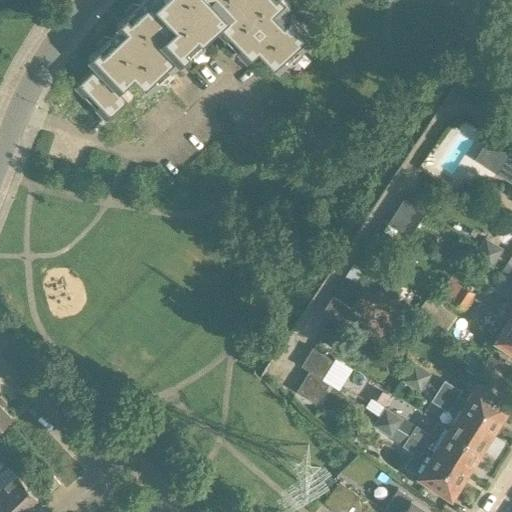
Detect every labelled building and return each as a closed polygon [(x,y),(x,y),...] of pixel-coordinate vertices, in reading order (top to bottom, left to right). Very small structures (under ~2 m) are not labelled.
[(142,0),(116,25),(119,28),(88,58),(95,66),(74,85),(106,118),(127,98),(119,90),(134,76),(148,91),(216,26),(247,58),(258,48),(277,68),(310,37),(290,15),(288,17),(281,9),(289,1),(288,0),(142,0)] [(489,135),(484,144),(493,149),(498,141),(490,135),(489,135)] [(511,149),(511,150),(497,173),(511,183),(511,149)] [(464,180),(457,191),(468,199),(476,188),(464,180)] [(412,200),(430,212),(437,202),(419,190),(412,200)] [(423,215),(401,200),(387,222),(409,236),(423,215)] [(480,246),(496,256),(501,249),(485,239),(480,246)] [(496,256),(480,246),(475,254),(491,264),(496,256)] [(356,282),(364,270),(354,263),(346,276),(356,282)] [(511,266),(506,263),(498,276),(511,285),(511,266)] [(464,306),(472,293),(450,279),(441,292),(464,306)] [(341,328),(353,309),(333,296),(321,315),(341,328)] [(511,302),(507,299),(488,329),(497,335),(495,339),(508,347),(507,348),(511,350),(511,302)] [(447,332),(457,317),(440,305),(430,320),(447,332)] [(336,350),(344,337),(326,326),(318,340),(336,350)] [(309,370),(322,379),(333,360),(312,347),(301,365),(309,370)] [(479,377),(485,367),(472,359),(466,368),(479,377)] [(409,371),(424,381),(429,374),(414,364),(409,371)] [(322,379),(309,370),(296,391),(317,403),(329,383),(322,379)] [(424,381),(409,371),(404,379),(419,389),(424,381)] [(444,380),(438,390),(495,427),(501,418),(510,403),(477,382),(466,400),(457,395),(460,390),(444,380)] [(495,427),(438,390),(431,400),(447,410),(450,406),(459,411),(448,428),(480,450),(489,436),(495,427)] [(0,395),(0,427),(11,417),(2,406),(6,402),(0,395)] [(380,417),(396,427),(401,419),(385,409),(380,417)] [(409,435),(396,427),(380,417),(375,424),(391,434),(389,437),(418,455),(421,451),(430,456),(418,475),(451,496),(460,481),(460,482),(466,472),(409,435)] [(415,425),(409,435),(466,472),(472,463),(480,450),(448,428),(437,421),(429,434),(415,425)] [(0,488),(0,491),(18,511),(21,511),(30,504),(34,509),(41,502),(15,474),(0,488)] [(43,486),(50,494),(60,484),(53,476),(43,486)] [(333,509),(349,489),(339,481),(323,502),(333,509)] [(349,489),(333,509),(336,511),(346,511),(359,496),(349,489)] [(387,511),(429,511),(396,490),(384,510),(387,511)] [(18,511),(0,491),(0,511),(18,511)]
